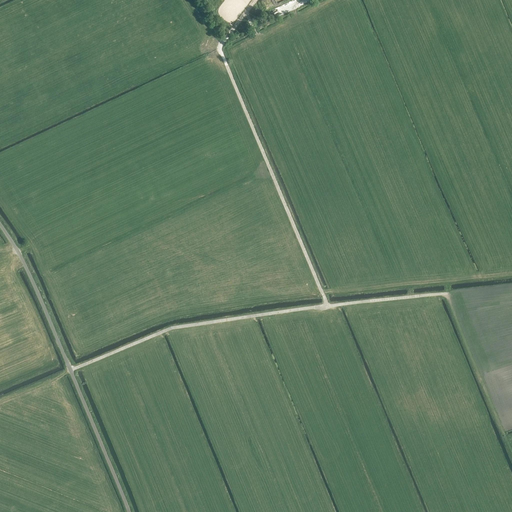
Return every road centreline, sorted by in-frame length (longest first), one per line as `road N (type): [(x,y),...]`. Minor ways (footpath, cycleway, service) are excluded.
road 1 (unknown): [(68,366),(176,325),(439,293)]
road 2 (unclassified): [(129,511),(33,283),(0,225)]
